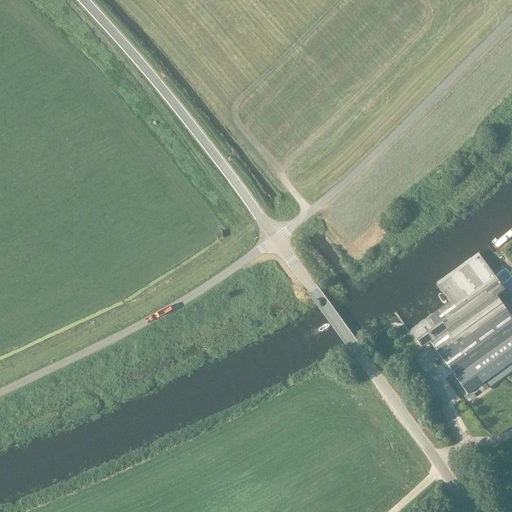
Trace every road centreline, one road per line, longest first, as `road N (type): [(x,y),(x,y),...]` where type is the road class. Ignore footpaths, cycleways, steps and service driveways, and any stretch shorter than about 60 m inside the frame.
road 1 (unclassified): [(275,240),(511,16)]
road 2 (unclassified): [(0,391),(152,317),(275,240)]
road 3 (tertiary): [(275,240),(80,0)]
road 4 (tertiary): [(358,354),(471,511)]
road 5 (tertiary): [(358,354),(275,240)]
